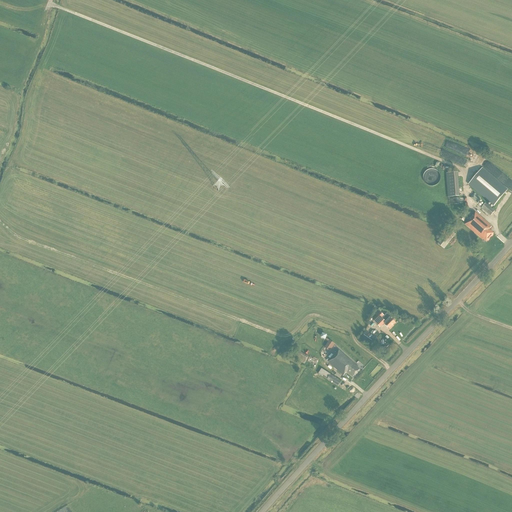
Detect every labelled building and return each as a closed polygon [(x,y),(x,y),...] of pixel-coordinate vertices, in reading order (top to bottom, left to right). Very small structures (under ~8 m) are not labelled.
[(494,206),(507,190),(482,168),(468,184),(494,206)] [(447,173),(448,197),(459,196),(458,173),(447,173)] [(511,181),(506,176),(501,182),(508,188),(509,186),(511,187),(511,181)] [(481,208),(491,216),(495,211),(486,204),(481,208)] [(483,239),(486,242),(494,234),(489,230),(492,227),(476,212),(465,225),(482,240),(483,239)] [(464,214),(460,218),(464,222),(468,217),(464,214)] [(437,244),(444,249),(456,234),(449,230),(437,244)] [(391,319),(392,318),(387,313),(384,316),(378,310),(374,313),(376,316),(372,320),(380,328),(385,323),(386,324),(385,325),(389,329),(396,323),(391,319)] [(375,343),(363,335),(360,339),(372,347),(375,343)] [(330,352),(335,344),(329,340),(324,348),(330,352)] [(301,348),(296,346),(291,357),(305,364),(308,356),(299,352),(301,348)] [(346,372),(352,377),(353,377),(360,369),(339,350),(328,362),(343,376),(346,372)] [(318,374),(338,387),(341,382),(321,369),(318,374)]
